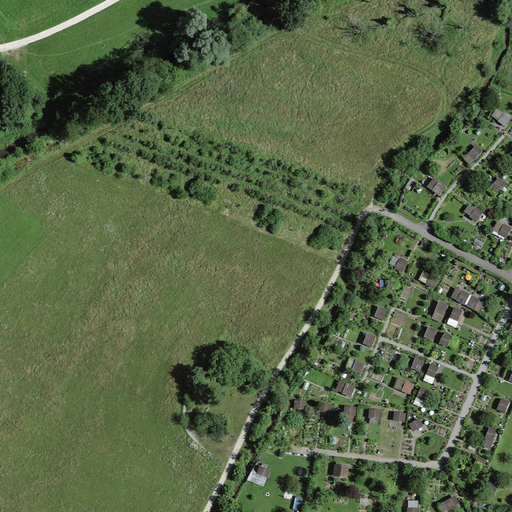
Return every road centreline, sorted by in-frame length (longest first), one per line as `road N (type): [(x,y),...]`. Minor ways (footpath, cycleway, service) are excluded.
road 1 (track): [(370,203),(371,183),(388,155),(447,107),(454,97),(449,85),(291,18),(0,189)]
road 2 (track): [(203,511),(368,209)]
road 3 (track): [(111,0),(0,46)]
